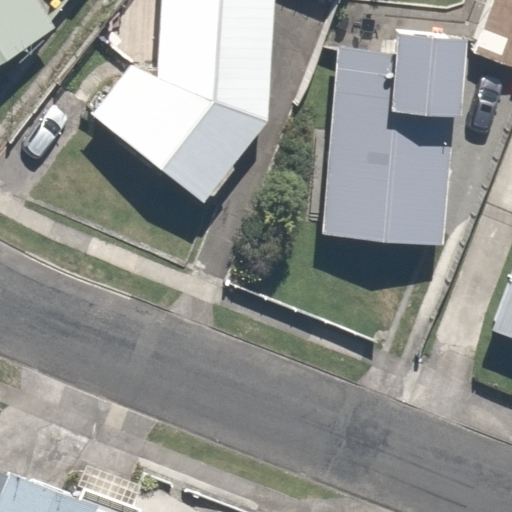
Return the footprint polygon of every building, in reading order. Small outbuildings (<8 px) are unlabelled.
[(0,0),(0,67),(24,54),(0,11),(0,0)] [(35,0),(50,10),(57,0),(35,0)] [(135,0),(134,27),(132,85),(99,85),(57,141),(179,226),(252,135),(257,0),(135,0)] [(511,0),(481,0),(463,39),(511,62),(511,0)] [(385,66),(311,61),(297,255),(426,263),(436,121),(459,123),(464,44),(387,39),(385,66)] [(511,224),(454,347),(511,373),(511,224)]
